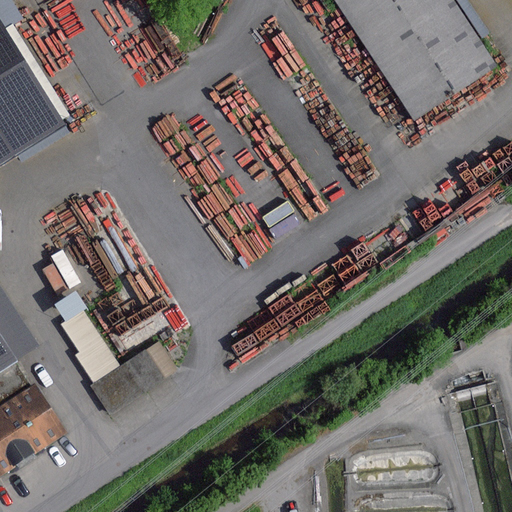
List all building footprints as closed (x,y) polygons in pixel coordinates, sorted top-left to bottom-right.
[(128,0),(38,0),(101,101),(166,61),(128,0)] [(461,0),(339,0),(427,124),(508,67),(461,0)] [(0,382),(28,363),(0,320),(0,171),(69,125),(0,22),(0,382)] [(182,368),(165,335),(120,358),(91,300),(64,314),(111,405),(182,368)] [(0,467),(66,424),(37,382),(0,407),(0,467)]
